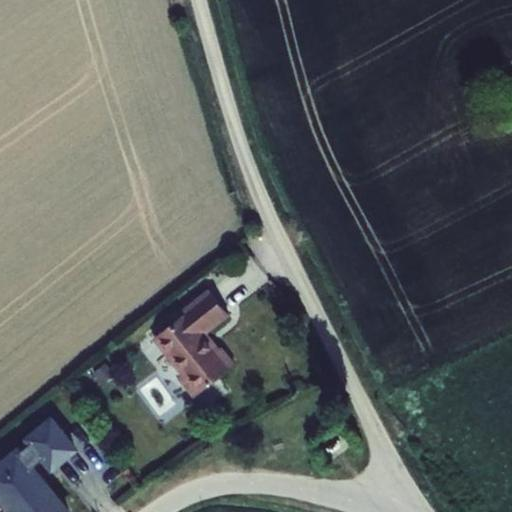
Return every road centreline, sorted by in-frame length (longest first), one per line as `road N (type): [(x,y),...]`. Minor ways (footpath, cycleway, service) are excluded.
road 1 (unclassified): [(197,0),(249,172),(416,511)]
road 2 (unclassified): [(381,511),(247,483),(202,489),(157,511)]
